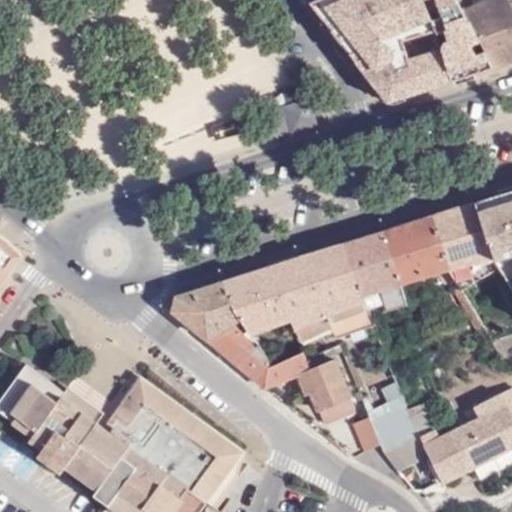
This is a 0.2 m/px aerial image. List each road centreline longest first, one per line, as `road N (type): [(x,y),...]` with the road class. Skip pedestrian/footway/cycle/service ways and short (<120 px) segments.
road 1 (residential): [(150,277),(179,286),(511,171)]
road 2 (residential): [(156,311),(347,476),(414,511)]
road 3 (residential): [(381,122),(166,194),(125,217)]
road 4 (residential): [(287,0),(381,122)]
road 5 (residential): [(511,82),(381,122)]
